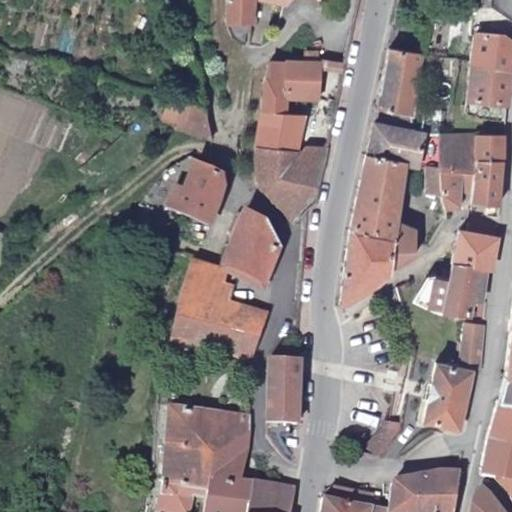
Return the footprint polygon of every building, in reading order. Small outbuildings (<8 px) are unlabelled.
[(256,0),(228,0),(229,21),(241,20),(241,27),(251,27),(251,19),(256,19),(256,0)] [(346,3),(333,0),(331,0),(330,10),(340,12),(346,3)] [(510,17),(493,5),(473,6),(470,31),(473,32),(470,60),(511,64),(511,35),(507,30),(510,17)] [(422,55),(393,49),(378,117),(394,121),(397,111),(405,114),(411,115),(425,56),(422,55)] [(305,59),(269,59),(257,144),(258,180),(294,220),(305,212),(309,208),(320,199),(329,148),(307,147),(310,113),(289,111),(290,97),(322,97),(324,61),(317,60),(317,50),(305,50),(305,59)] [(511,68),(511,64),(470,60),(466,91),(466,111),(490,118),(490,101),(508,103),(511,68)] [(188,99),(173,95),(167,118),(182,123),(188,99)] [(211,106),(188,99),(182,123),(181,127),(217,137),(211,106)] [(490,101),(490,118),(505,121),(508,103),(490,101)] [(421,165),(427,134),(408,129),(403,128),(377,122),(370,153),(403,161),(421,165)] [(445,131),(441,132),(438,168),(441,192),(443,205),(460,204),(463,177),(464,169),(475,168),(477,158),(475,132),(445,131)] [(438,168),(441,132),(427,134),(421,165),(426,167),(438,168)] [(503,142),(498,133),(475,132),(477,158),(502,157),(503,142)] [(393,234),(395,222),(403,161),(370,153),(352,227),(393,234)] [(500,202),(502,157),(477,158),(475,168),(474,177),(468,204),(500,202)] [(193,162),(169,171),(155,188),(196,167),(225,176),(224,173),(193,162)] [(196,167),(155,188),(146,199),(165,207),(173,188),(183,193),(196,167)] [(175,210),(184,213),(201,220),(208,202),(218,205),(225,176),(196,167),(183,193),(175,210)] [(441,192),(438,168),(426,167),(424,190),(441,192)] [(474,177),(475,168),(464,169),(463,177),(474,177)] [(165,207),(175,210),(183,193),(173,188),(165,207)] [(443,205),(441,192),(424,190),(423,210),(444,213),(443,205)] [(170,220),(175,210),(165,207),(146,199),(139,208),(156,215),(170,220)] [(264,222),(245,214),(227,265),(278,282),(279,247),(264,222)] [(151,226),(165,233),(170,220),(156,215),(151,226)] [(464,229),(457,228),(451,262),(488,266),(491,267),(493,256),(496,248),(499,236),(495,235),(497,226),(481,222),(465,220),(464,229)] [(412,256),(414,245),(414,230),(395,222),(393,234),(389,267),(399,266),(412,256)] [(388,275),(389,267),(393,234),(352,227),(341,304),(374,285),(388,275)] [(227,270),(194,259),(170,343),(177,344),(201,349),(245,358),(254,355),(269,316),(219,300),(227,270)] [(488,266),(451,262),(447,281),(427,277),(413,300),(443,310),(469,313),(472,298),(483,299),(488,266)] [(511,305),(511,308),(503,377),(497,396),(511,399),(511,305)] [(455,362),(469,365),(476,366),(481,327),(476,323),(459,321),(455,362)] [(201,349),(177,344),(173,359),(197,365),(201,349)] [(297,424),(297,360),(269,359),(268,433),(287,434),(287,425),(297,424)] [(455,428),(467,369),(431,363),(419,420),(455,428)] [(511,399),(497,396),(487,434),(511,437),(511,399)] [(247,459),(250,417),(167,411),(161,499),(162,499),(191,506),(196,486),(208,490),(213,457),(247,459)] [(385,431),(368,449),(379,458),(399,434),(400,424),(390,421),(389,429),(388,429),(387,432),(385,431)] [(511,437),(487,434),(480,467),(496,467),(496,474),(509,489),(511,489),(511,437)] [(242,480),(247,459),(213,457),(208,490),(203,507),(224,511),(246,511),(253,482),(242,480)] [(438,471),(398,478),(391,485),(388,510),(388,511),(452,511),(459,472),(438,471)] [(269,484),(253,482),(246,511),(289,511),(294,487),(269,484)] [(469,511),(503,511),(484,483),(472,495),(469,511)] [(335,488),(331,498),(371,507),(374,493),(335,488)] [(331,498),(328,498),(322,497),(319,511),(369,511),(371,507),(331,498)]
